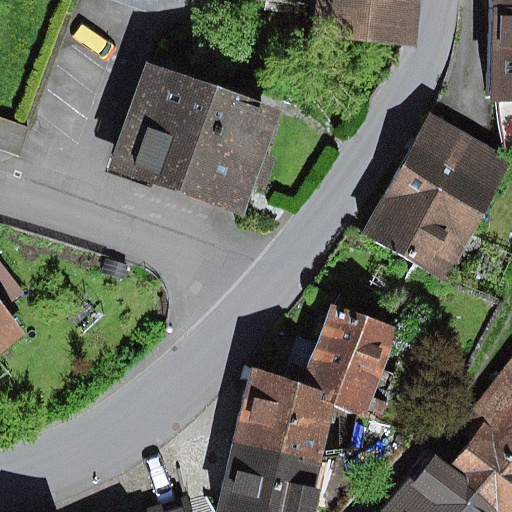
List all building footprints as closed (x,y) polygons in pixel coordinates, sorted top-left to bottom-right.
[(418,47),(422,0),(266,0),(315,4),(312,38),(418,47)] [(511,6),(493,6),(492,100),(511,99),(511,6)] [(265,155),(279,114),(148,69),(113,171),(245,216),(254,190),(265,194),(277,160),(265,155)] [(511,153),(428,107),(362,225),(444,271),(511,153)] [(0,117),(0,150),(17,156),(27,128),(0,117)] [(106,260),(102,274),(124,280),(128,266),(106,260)] [(0,263),(0,293),(9,305),(24,293),(0,263)] [(396,332),(332,306),(298,384),(252,371),(235,439),(321,463),(333,407),(361,418),(396,332)] [(0,355),(23,338),(0,308),(0,355)] [(511,511),(511,359),(472,409),(485,420),(446,470),(500,511),(501,511),(511,511)] [(321,463),(235,439),(215,511),(316,511),(322,490),(314,488),(321,463)] [(424,453),(378,511),(498,511),(500,511),(446,470),(424,453)] [(190,511),(187,500),(149,511),(190,511)]
